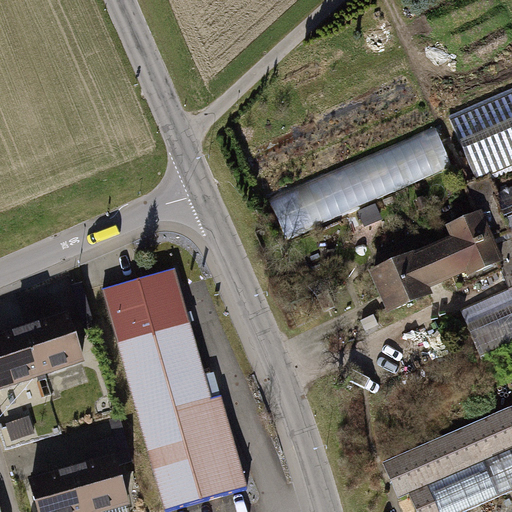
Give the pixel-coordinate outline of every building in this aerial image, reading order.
[(416,77),(245,149),(284,241),(455,169),(416,77)] [(511,90),(453,118),(483,182),(511,168),(511,90)] [(511,186),(497,193),(511,230),(511,186)] [(438,288),(507,259),(486,207),(447,223),(452,236),(374,268),(393,312),(440,293),(438,288)] [(175,273),(105,294),(168,511),(181,511),(252,491),(226,402),(215,405),(175,273)] [(86,286),(75,289),(88,335),(99,332),(86,286)] [(76,319),(32,333),(47,382),(91,368),(76,319)] [(32,333),(0,343),(0,386),(3,396),(47,382),(32,333)] [(511,410),(384,463),(399,501),(413,495),(419,511),(459,511),(511,490),(511,410)] [(32,421),(9,428),(14,445),(37,438),(32,421)] [(125,421),(112,424),(116,440),(124,468),(137,464),(125,421)] [(89,467),(77,471),(89,511),(126,511),(136,509),(124,468),(116,440),(90,448),(89,467)] [(39,511),(89,511),(77,471),(32,484),(39,511)]
